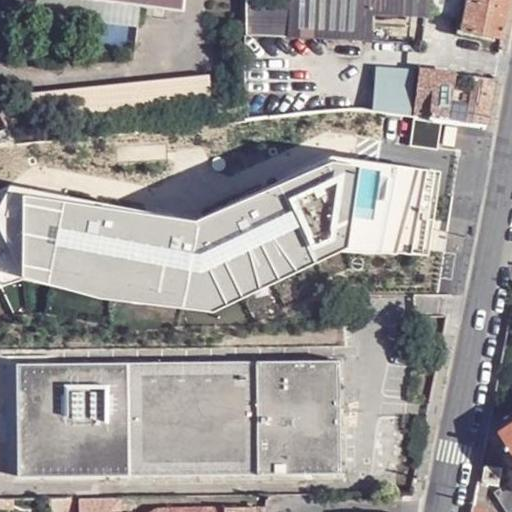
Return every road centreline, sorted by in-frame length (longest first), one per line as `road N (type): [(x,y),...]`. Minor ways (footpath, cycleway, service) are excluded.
road 1 (residential): [(445,507),(511,135)]
road 2 (residential): [(445,507),(294,511)]
